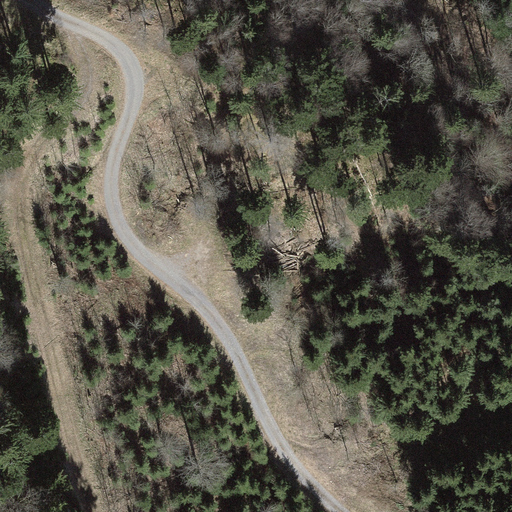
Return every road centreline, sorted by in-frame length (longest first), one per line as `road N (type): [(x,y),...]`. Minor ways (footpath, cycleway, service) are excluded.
road 1 (track): [(331,511),(281,457),(224,336),(170,269),(131,245),(112,200),(115,148),(139,89),(128,49),(33,0)]
road 2 (track): [(78,26),(93,84),(24,162),(92,511)]
